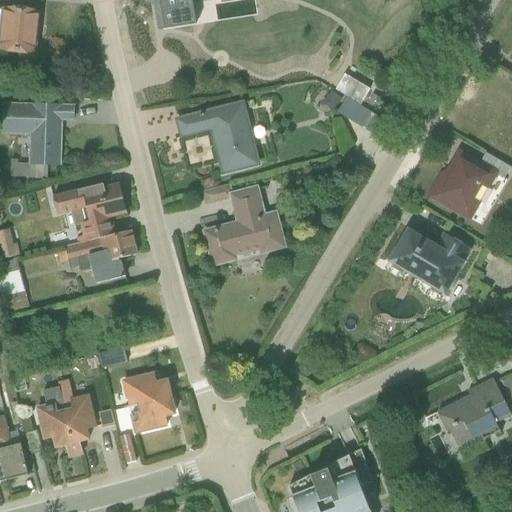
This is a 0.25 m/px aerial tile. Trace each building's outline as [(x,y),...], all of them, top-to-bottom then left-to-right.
[(153,0),(159,33),(196,27),(191,0),(153,0)] [(0,57),(34,61),(39,13),(0,9),(0,57)] [(511,47),(501,65),(511,71),(511,47)] [(322,110),(356,131),(365,115),(332,94),(322,110)] [(219,177),(259,168),(243,103),(175,120),(179,138),(208,131),(219,177)] [(70,122),(71,107),(0,104),(0,137),(27,138),(26,169),(58,170),(60,122),(70,122)] [(485,179),(451,160),(428,201),(462,220),(485,179)] [(81,226),(125,217),(119,183),(74,192),(81,226)] [(208,268),(284,250),(274,210),(263,213),(257,191),(226,198),(233,224),(199,232),(208,268)] [(392,232),(371,268),(426,300),(444,301),(451,297),(473,260),(439,240),(430,255),(392,232)] [(105,267),(136,258),(130,235),(99,243),(105,267)] [(93,402),(106,400),(104,378),(116,377),(113,350),(88,352),(93,402)] [(155,376),(122,383),(127,404),(134,403),(135,408),(171,399),(167,383),(157,385),(155,376)] [(455,451),(511,423),(490,381),(434,409),(455,451)] [(80,443),(89,441),(87,431),(96,428),(88,397),(70,402),(80,443)] [(167,427),(165,418),(175,415),(171,399),(135,408),(138,420),(132,421),(135,435),(167,427)] [(80,443),(70,402),(56,405),(56,404),(37,408),(45,441),(55,439),(57,448),(66,446),(69,459),(83,455),(80,443)] [(0,448),(8,481),(28,476),(21,447),(22,447),(18,433),(10,435),(5,416),(0,417),(0,448)] [(30,419),(22,421),(30,455),(42,453),(37,432),(33,433),(30,419)] [(0,483),(8,481),(0,448),(0,483)] [(287,511),(363,511),(348,474),(283,500),(287,511)]
